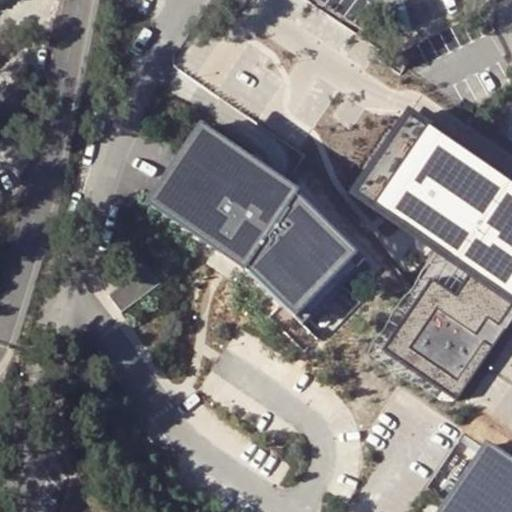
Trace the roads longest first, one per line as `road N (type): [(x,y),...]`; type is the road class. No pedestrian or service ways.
road 1 (residential): [(196,0),(160,51),(61,299)]
road 2 (residential): [(61,299),(99,335),(186,455),(266,511)]
road 3 (residential): [(61,299),(22,511)]
